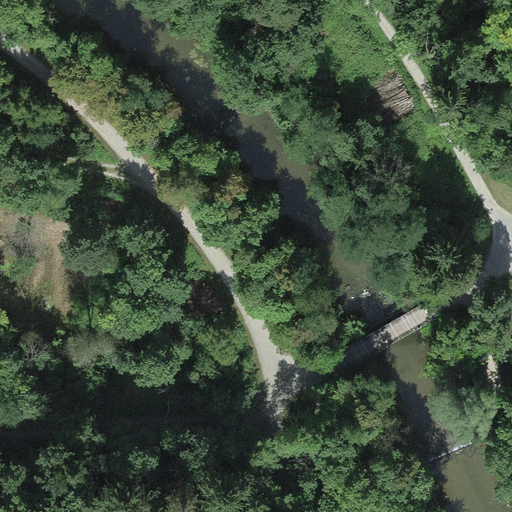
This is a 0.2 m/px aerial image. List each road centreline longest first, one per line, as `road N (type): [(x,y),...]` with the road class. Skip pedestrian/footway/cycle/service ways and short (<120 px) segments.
road 1 (track): [(293,374),(164,189),(0,44)]
road 2 (track): [(511,243),(401,46),(366,0)]
road 3 (track): [(273,408),(208,424),(0,434)]
road 4 (track): [(511,263),(326,371)]
road 5 (track): [(164,189),(0,157)]
road 6 (track): [(378,511),(351,451),(293,374)]
road 7 (track): [(305,511),(273,408),(293,374)]
road 8 (track): [(511,410),(488,362),(482,280)]
